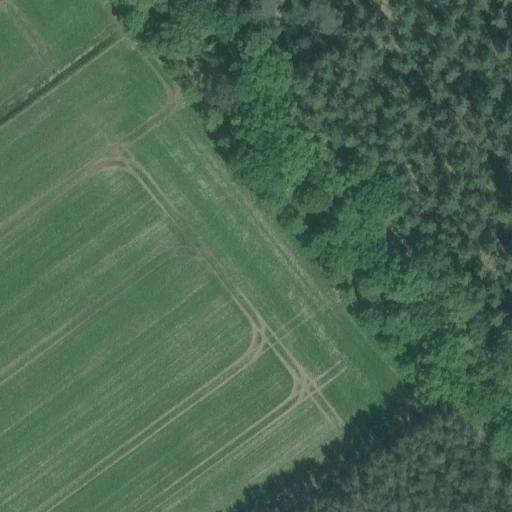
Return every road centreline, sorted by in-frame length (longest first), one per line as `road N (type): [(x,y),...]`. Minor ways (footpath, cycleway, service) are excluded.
road 1 (track): [(137,0),(511,469)]
road 2 (track): [(211,0),(511,373)]
